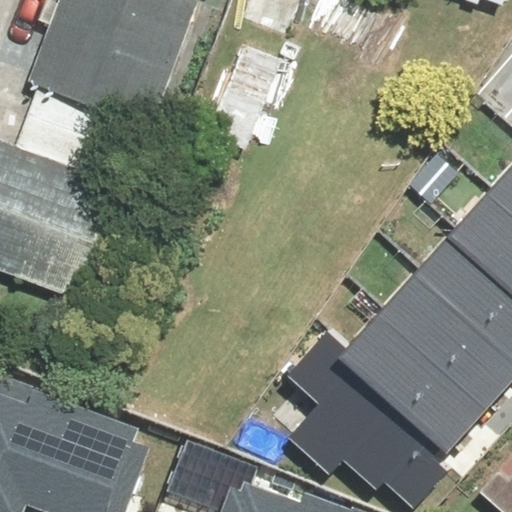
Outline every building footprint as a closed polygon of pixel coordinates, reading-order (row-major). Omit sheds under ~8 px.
[(202,0),(70,0),(43,80),(164,121),(205,1),(202,0)] [(307,0),(246,0),(241,15),(294,36),(307,0)] [(296,66),(251,48),(217,136),(263,153),(296,66)] [(135,177),(0,131),(0,266),(94,298),(135,177)] [(511,192),(476,232),(511,264),(511,192)] [(511,264),(476,232),(446,264),(496,309),(511,324),(511,264)] [(446,264),(402,311),(488,390),(511,363),(511,324),(496,309),(446,264)] [(402,311),(366,350),(450,430),(488,390),(402,311)] [(325,390),(289,427),(329,465),(348,444),(382,477),(392,467),(420,494),(448,465),(432,450),(450,430),(366,350),(333,320),(294,361),(325,390)] [(0,499),(30,510),(35,494),(85,511),(116,511),(151,417),(39,376),(33,392),(0,380),(0,499)] [(355,511),(360,498),(311,481),(308,491),(246,470),(231,511),(355,511)] [(511,473),(499,489),(511,499),(511,473)]
